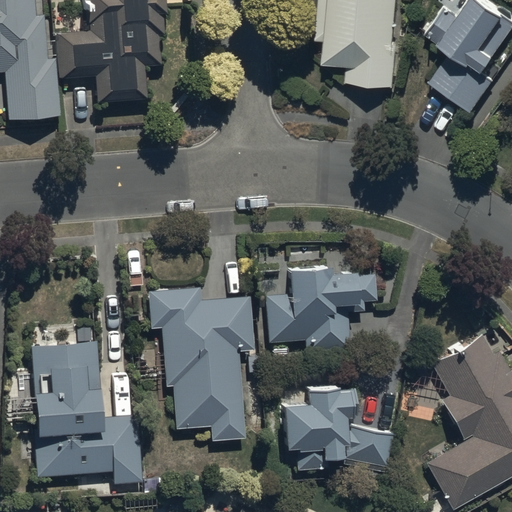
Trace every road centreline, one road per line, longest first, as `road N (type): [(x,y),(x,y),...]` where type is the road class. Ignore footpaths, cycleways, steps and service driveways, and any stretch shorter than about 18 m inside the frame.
road 1 (residential): [(511,246),(438,199),(387,182),(258,173)]
road 2 (residential): [(258,173),(0,195)]
road 3 (residential): [(258,173),(243,0)]
